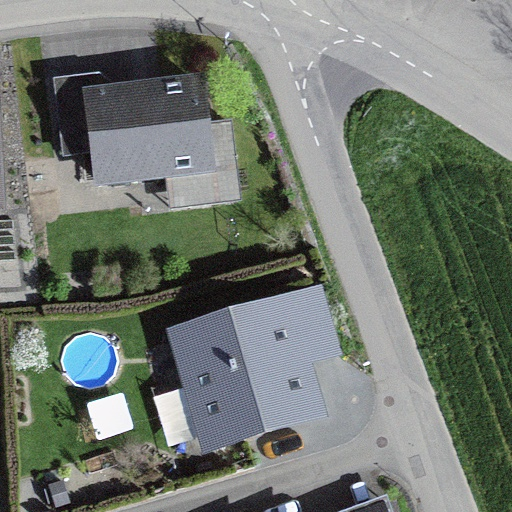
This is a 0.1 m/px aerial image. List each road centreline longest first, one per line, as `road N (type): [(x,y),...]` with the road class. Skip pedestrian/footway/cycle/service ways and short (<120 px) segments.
road 1 (unclassified): [(278,5),(425,431)]
road 2 (residential): [(425,431),(158,511)]
road 3 (tertiary): [(278,5),(371,40),(511,124)]
